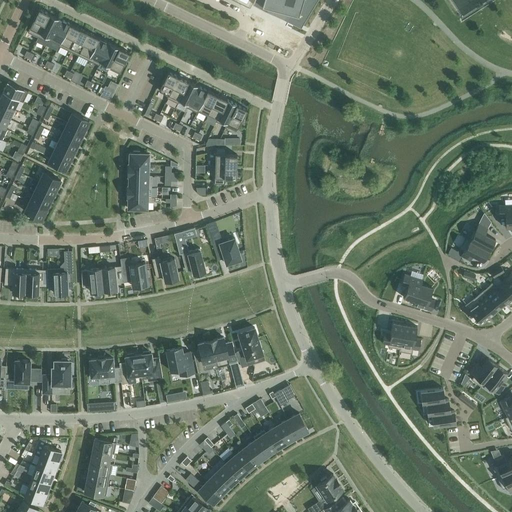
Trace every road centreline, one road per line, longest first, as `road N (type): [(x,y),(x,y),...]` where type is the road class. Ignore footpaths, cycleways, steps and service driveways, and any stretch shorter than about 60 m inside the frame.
road 1 (residential): [(0,418),(140,415),(254,390),(312,364)]
road 2 (residential): [(185,221),(186,146),(0,57)]
road 3 (residential): [(185,221),(121,235),(0,238)]
road 4 (residential): [(312,364),(422,511)]
road 5 (residential): [(237,45),(286,69),(269,195)]
road 6 (residential): [(463,331),(378,304),(347,275),(324,273)]
